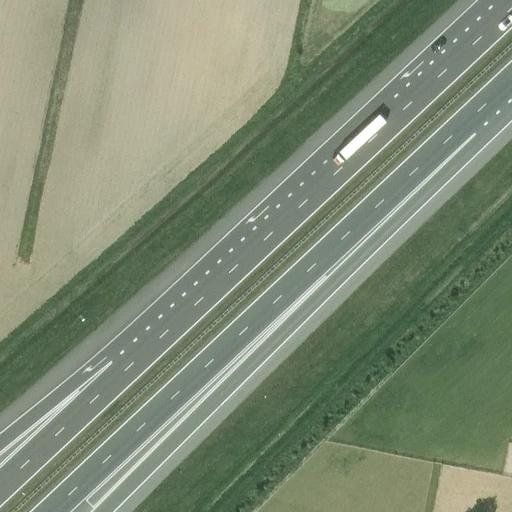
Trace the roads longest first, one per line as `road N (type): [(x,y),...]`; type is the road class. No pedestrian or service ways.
road 1 (motorway): [(58,511),(463,128)]
road 2 (motorway): [(511,8),(122,372)]
road 3 (motorway): [(105,511),(288,326),(463,128)]
road 4 (motorway): [(122,372),(0,487)]
road 5 (motorway): [(122,372),(0,444)]
